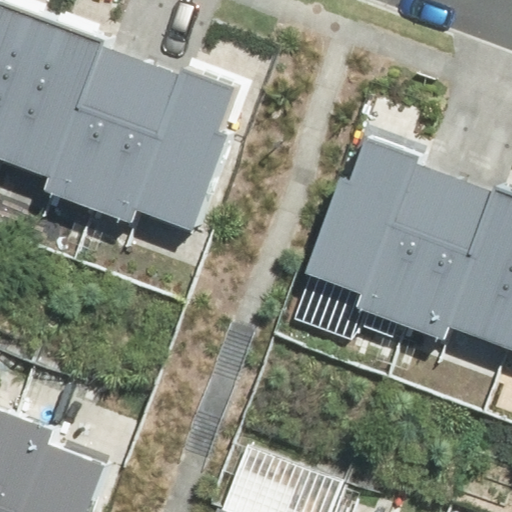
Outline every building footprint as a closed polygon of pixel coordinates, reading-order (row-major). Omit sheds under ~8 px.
[(0,0),(0,135),(42,16),(0,0)] [(140,50),(42,16),(0,135),(0,161),(89,193),(140,50)] [(237,84),(140,50),(89,193),(187,227),(237,84)] [(457,152),(360,119),(309,266),(406,300),(457,152)] [(511,304),(511,171),(457,152),(406,300),(502,333),(511,304)] [(511,304),(502,333),(511,336),(511,304)] [(75,511),(98,453),(0,416),(0,511),(75,511)] [(281,511),(220,487),(209,511),(281,511)]
